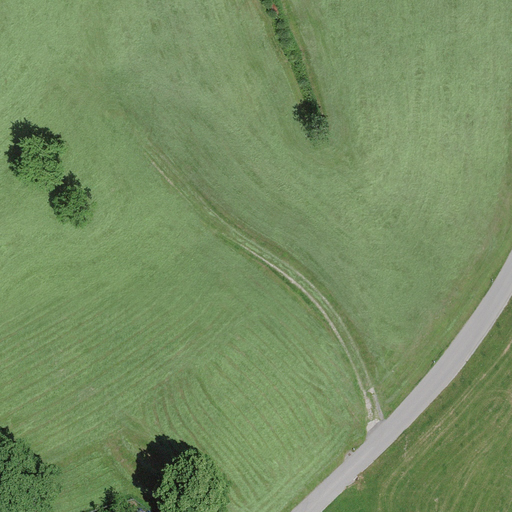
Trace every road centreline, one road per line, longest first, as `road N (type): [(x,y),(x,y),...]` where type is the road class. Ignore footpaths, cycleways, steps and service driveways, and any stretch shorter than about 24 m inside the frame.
road 1 (track): [(379,443),(343,334),(116,118)]
road 2 (residential): [(511,278),(406,417),(307,511)]
